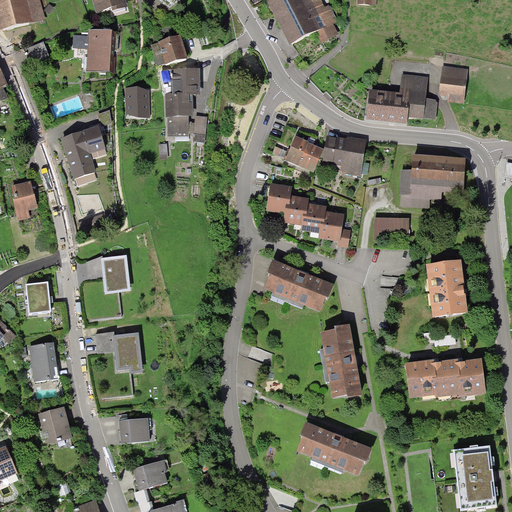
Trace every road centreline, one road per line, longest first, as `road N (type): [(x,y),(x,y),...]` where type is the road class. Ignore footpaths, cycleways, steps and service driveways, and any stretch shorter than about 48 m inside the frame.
road 1 (residential): [(246,239),(228,376),(232,426),(266,511)]
road 2 (residential): [(67,251),(82,397),(119,511)]
road 3 (tertiary): [(480,156),(511,411)]
road 4 (residential): [(0,47),(56,191),(67,251)]
road 5 (tertiary): [(286,83),(354,129),(454,140),(480,156)]
road 6 (residential): [(286,83),(265,109),(245,172),(246,239)]
